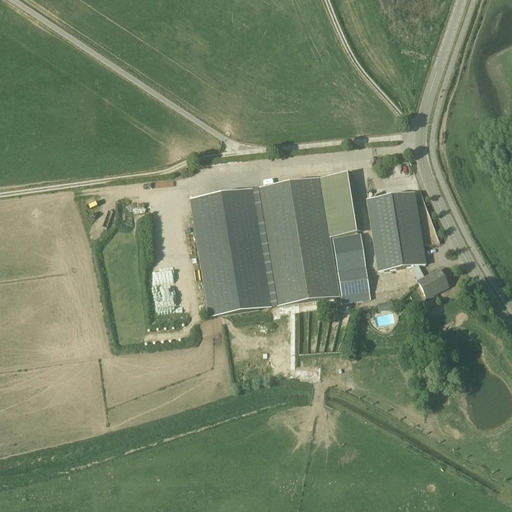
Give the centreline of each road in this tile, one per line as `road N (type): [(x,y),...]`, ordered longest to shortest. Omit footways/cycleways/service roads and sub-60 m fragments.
road 1 (track): [(246,152),(10,0)]
road 2 (track): [(246,152),(188,161),(167,173),(0,196)]
road 3 (tertiary): [(511,331),(434,195),(420,137)]
road 4 (unclassified): [(420,137),(246,152)]
road 5 (track): [(421,128),(403,119),(356,65),(326,0)]
road 6 (tertiary): [(420,137),(461,0)]
